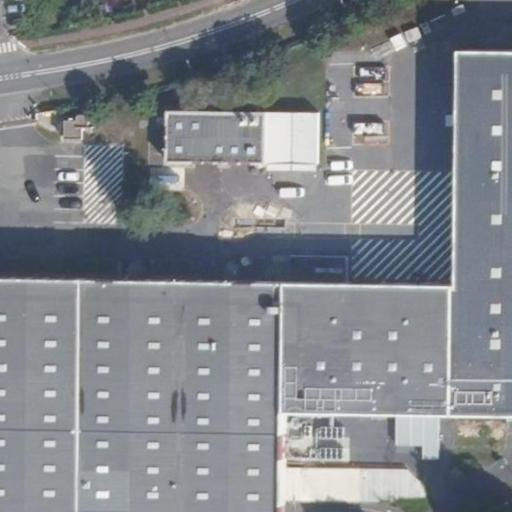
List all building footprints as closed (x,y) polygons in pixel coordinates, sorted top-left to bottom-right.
[(451,421),(451,424),(511,424),(511,57),(454,57),(452,288),(451,421)] [(261,112),(246,112),(171,110),(171,162),(270,164),(270,112),(261,112)] [(270,112),(270,164),(319,165),(320,113),(270,112)] [(67,121),(66,125),(67,137),(67,139),(84,140),(85,129),(91,128),(91,115),(79,115),(79,121),(67,121)] [(0,276),(0,511),(286,511),(286,502),(297,502),(361,504),(361,475),(287,473),(288,418),(451,421),(452,288),(348,286),(349,260),(290,260),(289,282),(0,276)] [(351,448),(350,424),(319,425),(320,449),(351,448)] [(296,511),(297,502),(286,502),(286,511),(296,511)]
